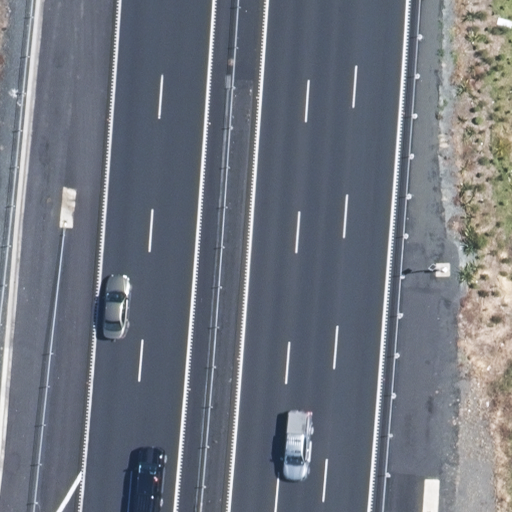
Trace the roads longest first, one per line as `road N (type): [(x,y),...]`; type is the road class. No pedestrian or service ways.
road 1 (motorway): [(361,0),(346,324),(325,511)]
road 2 (motorway): [(157,511),(183,0)]
